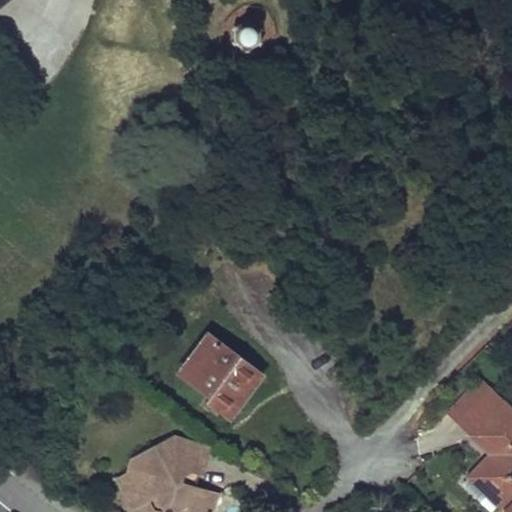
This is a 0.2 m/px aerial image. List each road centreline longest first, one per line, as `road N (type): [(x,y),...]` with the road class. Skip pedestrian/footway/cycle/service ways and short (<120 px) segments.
road 1 (residential): [(511,295),(358,471)]
road 2 (residential): [(358,471),(327,402),(243,277)]
